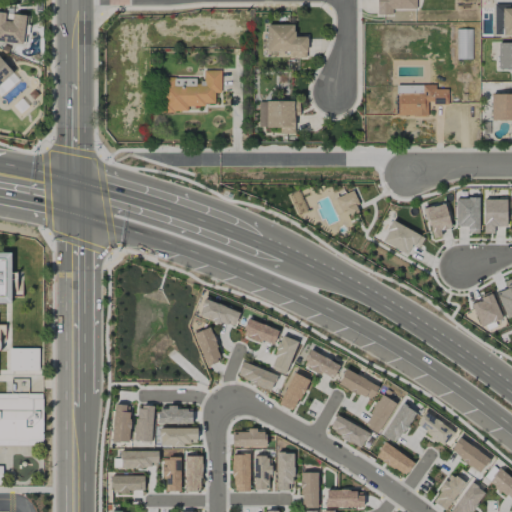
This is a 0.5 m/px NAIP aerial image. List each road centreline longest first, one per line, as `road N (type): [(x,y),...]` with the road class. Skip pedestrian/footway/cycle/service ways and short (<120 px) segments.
road 1 (primary): [(76,178),(97,222),(315,309),(381,343),(511,435)]
road 2 (primary): [(511,389),(351,284),(76,178)]
road 3 (tertiary): [(76,178),(70,511)]
road 4 (residential): [(217,408),(252,404),(421,511)]
road 5 (residential): [(402,176),(381,159),(219,160)]
road 6 (tertiary): [(76,0),(75,148)]
road 7 (residential): [(148,500),(284,499)]
